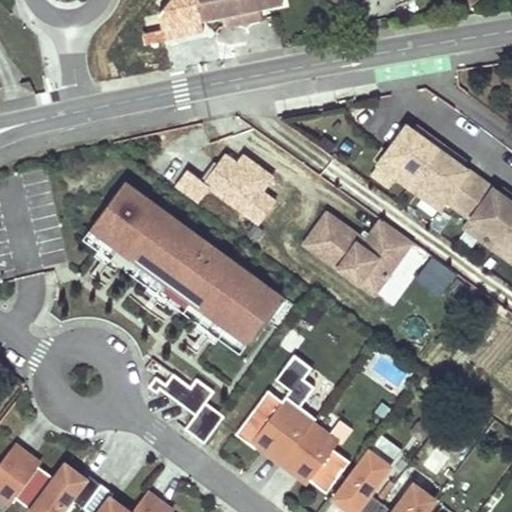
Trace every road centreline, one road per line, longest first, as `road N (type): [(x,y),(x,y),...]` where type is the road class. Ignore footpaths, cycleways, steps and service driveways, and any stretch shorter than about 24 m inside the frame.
road 1 (tertiary): [(511,30),(0,129)]
road 2 (residential): [(112,398),(260,511)]
